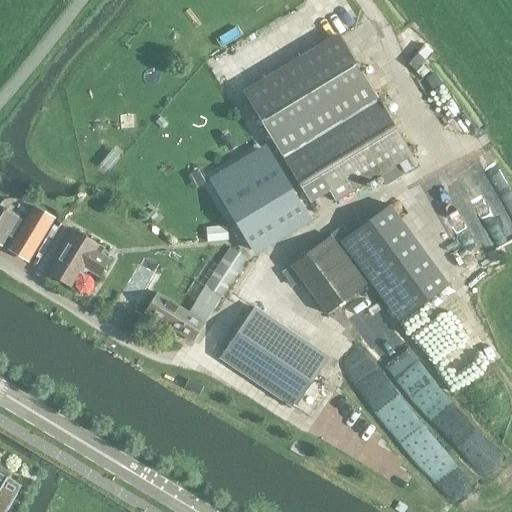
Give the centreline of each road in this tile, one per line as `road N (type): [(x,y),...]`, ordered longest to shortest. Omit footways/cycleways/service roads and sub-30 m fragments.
road 1 (tertiary): [(194,511),(0,394)]
road 2 (unclassified): [(151,355),(0,261)]
road 3 (unclassified): [(0,102),(80,0)]
